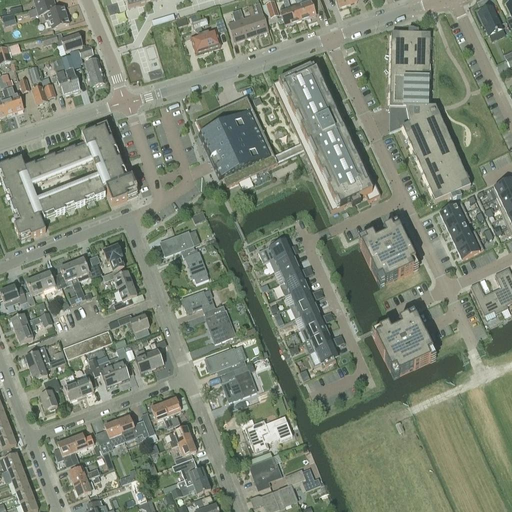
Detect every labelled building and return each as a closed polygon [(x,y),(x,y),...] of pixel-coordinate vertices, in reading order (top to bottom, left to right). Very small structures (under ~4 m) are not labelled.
[(36,12),(50,7),(48,0),(41,0),(42,2),(33,5),(36,12)] [(124,0),(128,11),(164,0),(124,0)] [(285,0),(282,1),(286,13),(280,15),(282,20),(278,22),(280,27),(284,26),(285,29),(295,26),(290,11),(286,0),(285,0)] [(290,0),(291,1),(293,0),(296,9),(290,11),(295,25),(305,22),(301,8),(302,7),(299,0),(290,0)] [(299,0),(302,7),(301,8),(305,22),(306,21),(308,22),(310,21),(311,20),(316,18),(311,4),(306,5),(304,0),(299,0)] [(334,0),(339,11),(348,8),(344,0),(334,0)] [(344,0),(348,8),(357,5),(354,0),(344,0)] [(274,4),(266,6),(271,21),(276,19),(278,18),(274,4)] [(266,6),(262,8),(267,22),(271,21),(266,6)] [(50,7),(36,12),(38,19),(44,18),(45,24),(48,23),(52,33),(69,27),(63,11),(53,14),(50,7)] [(250,20),(256,39),(268,35),(259,7),(255,8),(258,18),(250,20)] [(492,9),(477,16),(482,28),(483,27),(488,38),(494,35),(495,36),(497,36),(496,35),(502,32),(498,23),(496,17),(495,17),(492,9)] [(256,39),(250,20),(243,22),(240,13),(236,14),(245,42),(256,39)] [(233,46),(245,42),(236,14),(232,16),(235,25),(227,27),(233,46)] [(174,22),(173,16),(151,23),(153,28),(174,22)] [(205,21),(198,23),(200,30),(207,27),(205,21)] [(194,32),(200,30),(198,23),(192,25),(194,32)] [(219,35),(225,33),(222,23),(216,25),(219,35)] [(402,130),(434,206),(450,199),(452,203),(461,199),(459,195),(470,190),(435,111),(428,111),(430,36),(418,36),(418,32),(408,31),(408,36),(391,36),(388,136),(402,130)] [(208,54),(221,49),(215,33),(203,37),(208,54)] [(58,49),(62,48),(65,56),(82,51),(78,38),(63,43),(61,36),(55,38),(57,45),(56,46),(57,48),(58,49)] [(195,58),(208,54),(203,37),(190,41),(195,58)] [(56,46),(57,45),(55,38),(41,43),(44,50),(56,46)] [(18,46),(9,49),(11,58),(20,55),(18,46)] [(0,52),(0,67),(12,64),(7,50),(0,52)] [(78,54),(80,61),(92,57),(90,50),(78,54)] [(82,67),(80,61),(78,54),(69,57),(70,60),(61,63),(62,68),(71,97),(80,94),(75,77),(74,77),(73,74),(80,72),(79,68),(82,67)] [(104,87),(97,63),(85,67),(92,90),(104,87)] [(247,100),(196,124),(226,190),(304,155),(331,214),(365,199),(368,205),(380,199),(318,65),(272,87),(300,146),(274,159),(247,100)] [(54,71),(55,76),(56,78),(58,83),(57,83),(62,100),(71,97),(62,68),(54,71)] [(148,71),(150,80),(162,77),(160,68),(148,71)] [(37,71),(28,74),(32,88),(34,93),(32,94),(37,109),(46,105),(42,91),(41,91),(39,85),(42,85),(37,71)] [(19,84),(22,96),(30,94),(26,82),(19,84)] [(55,99),(52,88),(44,90),(47,102),(55,99)] [(7,94),(14,116),(23,113),(19,98),(14,100),(12,92),(7,94)] [(0,96),(0,100),(1,104),(6,119),(14,116),(7,94),(0,96)] [(112,209),(138,198),(132,181),(128,182),(107,128),(93,133),(93,134),(81,139),(84,148),(25,171),(21,162),(9,167),(9,166),(0,169),(0,183),(17,227),(14,229),(20,244),(45,234),(39,218),(42,217),(44,222),(105,198),(103,193),(106,193),(112,209)] [(511,183),(511,182),(492,191),(496,201),(511,193),(511,183)] [(511,193),(496,201),(501,210),(511,204),(511,193)] [(501,210),(498,211),(503,220),(511,216),(511,204),(501,210)] [(439,216),(444,226),(466,215),(461,206),(439,216)] [(444,226),(448,235),(468,226),(470,225),(466,215),(444,226)] [(511,216),(503,220),(507,230),(511,227),(511,216)] [(448,235),(453,244),(472,235),(468,226),(448,235)] [(408,251),(398,231),(392,234),(391,230),(383,234),(383,235),(373,241),(372,239),(364,243),(363,242),(358,244),(359,246),(360,249),(370,271),(371,270),(376,283),(380,290),(384,287),(398,280),(398,281),(413,273),(410,267),(415,265),(408,251)] [(453,244),(457,253),(479,243),(474,234),(472,235),(453,244)] [(194,253),(192,247),(191,243),(188,236),(160,246),(165,259),(180,253),(182,257),(190,254),(194,253)] [(264,252),(269,264),(294,253),(292,249),(289,251),(285,243),(282,244),(280,240),(270,245),(271,249),(264,252)] [(457,253),(462,263),(483,253),(479,243),(457,253)] [(125,271),(121,261),(122,261),(121,258),(122,258),(120,253),(119,253),(117,249),(103,254),(108,266),(109,266),(113,275),(125,271)] [(190,254),(182,257),(183,261),(185,261),(193,282),(194,282),(196,287),(209,282),(198,255),(198,256),(197,252),(194,253),(190,254)] [(295,257),(294,253),(269,264),(274,276),(275,276),(282,273),(282,272),(296,266),(292,258),(295,257)] [(91,284),(96,282),(91,268),(87,270),(83,262),(72,266),(79,285),(90,280),(91,284)] [(56,278),(61,291),(67,289),(66,286),(71,284),(75,294),(81,291),(78,285),(79,285),(72,266),(60,271),(62,276),(56,278)] [(97,266),(92,268),(97,282),(99,281),(102,279),(97,266)] [(299,274),(296,266),(282,272),(282,273),(287,284),(304,276),(302,272),(299,274)] [(511,280),(508,272),(501,275),(511,297),(511,280)] [(118,293),(132,287),(128,276),(122,278),(120,273),(103,279),(105,285),(113,282),(118,293)] [(500,291),(492,295),(501,315),(507,312),(506,309),(511,305),(511,297),(501,275),(494,278),(500,291)] [(61,291),(56,278),(51,280),(49,276),(38,280),(43,295),(54,290),(56,294),(61,291)] [(306,280),(304,276),(287,284),(279,287),(280,287),(285,299),(292,296),(292,295),(306,289),(302,281),(306,280)] [(32,299),(43,295),(38,280),(26,285),(30,295),(25,297),(30,310),(30,309),(35,307),(32,299)] [(477,286),(470,290),(484,319),(493,314),(495,318),(501,315),(492,295),(483,299),(477,286)] [(122,304),(113,308),(115,314),(128,309),(126,303),(137,299),(132,287),(118,293),(122,304)] [(15,289),(0,294),(0,295),(4,307),(19,301),(21,307),(27,305),(21,291),(16,293),(15,289)] [(297,307),(314,299),(313,295),(309,297),(306,289),(292,295),(292,296),(297,306),(297,307)] [(204,316),(215,312),(211,301),(213,300),(210,293),(203,296),(203,295),(182,303),(187,317),(202,311),(204,316)] [(316,303),(314,299),(297,307),(297,306),(290,310),(295,322),(302,319),(302,318),(316,312),(313,304),(316,303)] [(66,303),(60,305),(62,311),(68,309),(66,303)] [(272,316),(278,314),(276,308),(270,310),(272,316)] [(215,312),(204,316),(206,321),(205,322),(215,346),(233,339),(231,336),(233,335),(225,314),(223,309),(215,312)] [(308,330),(325,322),(323,318),(320,320),(316,312),(302,318),(302,319),(307,329),(308,330)] [(35,328),(42,325),(50,322),(48,316),(27,324),(24,318),(11,323),(15,335),(35,328)] [(131,318),(117,323),(119,329),(130,325),(134,337),(149,331),(148,329),(147,324),(146,324),(144,319),(133,324),(131,318)] [(380,338),(374,341),(384,362),(385,362),(393,380),(413,371),(435,361),(425,341),(415,321),(409,324),(407,320),(398,324),(401,330),(398,332),(396,328),(388,331),(388,329),(379,334),(380,338)] [(42,325),(44,331),(52,327),(50,322),(42,325)] [(326,326),(325,322),(308,330),(307,329),(300,333),(305,345),(310,343),(327,335),(323,327),(326,326)] [(35,328),(15,335),(20,347),(34,342),(31,335),(37,333),(35,328)] [(248,339),(256,336),(254,330),(246,333),(248,339)] [(106,348),(112,346),(107,335),(102,337),(106,348)] [(335,345),(333,341),(330,343),(327,335),(310,343),(315,354),(335,345)] [(101,350),(106,348),(102,337),(96,339),(101,350)] [(96,352),(101,350),(96,339),(91,341),(96,352)] [(235,344),(233,340),(225,342),(220,344),(222,349),(235,344)] [(90,354),(96,352),(91,341),(85,343),(90,354)] [(84,356),(90,354),(85,343),(80,345),(84,356)] [(79,358),(84,356),(80,345),(74,347),(79,358)] [(333,350),(337,349),(335,345),(315,354),(320,366),(323,365),(325,368),(335,364),(334,360),(337,358),(333,350)] [(152,355),(145,357),(147,360),(146,361),(151,374),(163,369),(154,346),(149,348),(152,355)] [(73,361),(79,358),(74,347),(69,349),(73,361)] [(68,363),(73,361),(69,349),(63,351),(68,363)] [(129,349),(123,351),(128,364),(134,361),(129,349)] [(291,358),(297,355),(294,349),(289,352),(291,358)] [(38,356),(25,361),(30,373),(49,365),(47,361),(46,361),(42,350),(37,353),(38,356)] [(227,376),(246,369),(244,363),(246,362),(241,350),(205,364),(210,377),(217,374),(219,379),(227,376)] [(128,364),(123,351),(118,353),(120,360),(109,364),(117,387),(129,383),(123,367),(128,365),(128,364)] [(151,374),(146,361),(147,360),(145,357),(144,352),(136,355),(137,361),(134,362),(136,367),(140,378),(144,376),(151,374)] [(55,363),(62,360),(60,355),(53,357),(55,363)] [(87,364),(89,368),(94,381),(101,378),(106,391),(117,387),(109,364),(98,368),(95,361),(87,364)] [(50,371),(58,368),(56,363),(49,365),(48,366),(50,371)] [(49,365),(30,373),(35,385),(40,383),(48,380),(46,374),(50,372),(50,371),(48,366),(49,365)] [(246,369),(227,376),(229,382),(235,379),(243,400),(256,395),(248,374),(246,369)] [(75,383),(82,401),(93,396),(91,392),(97,389),(90,371),(84,373),(88,382),(81,384),(80,381),(75,383)] [(303,385),(309,382),(306,373),(299,376),(303,385)] [(57,381),(44,386),(46,392),(59,387),(57,381)] [(70,405),(82,401),(75,383),(70,385),(72,388),(65,391),(70,405)] [(48,397),(40,400),(45,415),(50,413),(51,414),(55,412),(55,411),(58,410),(52,396),(61,393),(59,387),(46,392),(48,397)] [(163,407),(172,430),(180,428),(177,420),(175,421),(174,418),(181,415),(176,402),(163,407)] [(167,432),(172,430),(163,407),(151,411),(156,425),(163,422),(167,432)] [(0,429),(8,427),(4,414),(0,415),(0,429)] [(147,416),(141,418),(143,424),(145,428),(149,439),(154,437),(150,426),(147,416)] [(129,420),(117,424),(124,444),(137,440),(142,438),(139,430),(134,432),(133,431),(132,428),(129,420)] [(252,422),(240,427),(242,433),(244,432),(254,456),(262,453),(262,455),(268,453),(266,446),(279,441),(280,444),(292,439),(284,420),(265,427),(264,424),(254,427),(252,422)] [(106,434),(95,439),(99,448),(102,457),(113,453),(112,450),(112,449),(124,444),(117,424),(104,429),(106,434)] [(143,424),(132,428),(133,431),(134,432),(139,430),(142,438),(143,441),(149,439),(145,428),(143,424)] [(0,441),(12,437),(8,427),(0,429),(0,441)] [(172,450),(178,448),(191,443),(187,431),(174,436),(169,437),(171,444),(169,445),(172,450)] [(11,451),(17,449),(12,437),(0,441),(0,444),(3,453),(4,454),(11,451)] [(149,439),(143,441),(146,447),(157,443),(154,437),(149,439)] [(82,438),(70,442),(75,456),(87,451),(94,448),(91,440),(84,442),(82,438)] [(75,456),(70,442),(58,447),(59,451),(63,460),(69,458),(73,469),(79,466),(75,456)] [(177,469),(193,462),(191,457),(196,456),(191,443),(178,448),(183,460),(174,463),(177,469)] [(99,448),(93,451),(97,460),(102,457),(99,448)] [(63,462),(63,460),(59,451),(53,453),(57,464),(63,462)] [(8,473),(21,467),(17,457),(3,462),(8,473)] [(257,458),(246,462),(249,469),(259,465),(257,458)] [(259,465),(249,469),(258,493),(270,489),(268,484),(275,481),(273,475),(274,475),(273,472),(276,471),(272,460),(259,465)] [(187,490),(206,483),(202,472),(198,473),(193,462),(177,469),(172,470),(174,476),(181,474),(184,483),(177,486),(179,491),(180,492),(187,490)] [(73,469),(71,470),(72,474),(82,471),(80,466),(79,466),(73,469)] [(12,483),(25,478),(21,467),(8,473),(12,483)] [(92,481),(98,479),(98,478),(99,478),(97,472),(88,476),(86,470),(82,471),(72,474),(69,476),(73,488),(86,483),(92,481)] [(309,471),(287,480),(290,488),(302,484),(306,494),(317,490),(321,488),(318,482),(314,483),(309,471)] [(16,495),(29,490),(25,478),(12,483),(16,495)] [(125,480),(119,483),(121,488),(127,486),(125,480)] [(78,500),(91,495),(86,483),(73,488),(78,500)] [(210,493),(206,483),(187,490),(188,495),(195,492),(197,498),(210,493)] [(277,511),(297,504),(290,488),(261,499),(265,511),(277,511)] [(21,506),(34,501),(29,490),(16,495),(21,506)] [(175,494),(171,495),(174,502),(182,499),(180,492),(175,494)] [(201,502),(204,511),(217,511),(216,507),(210,510),(208,505),(212,503),(210,499),(201,502)] [(22,511),(38,511),(34,501),(21,506),(22,511)] [(204,511),(201,502),(194,505),(196,509),(198,508),(199,511),(204,511)]
